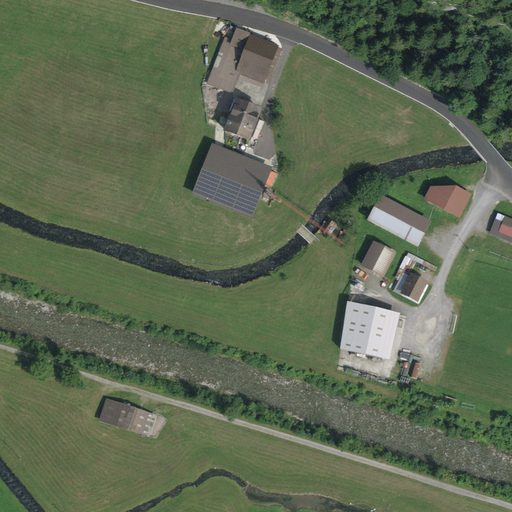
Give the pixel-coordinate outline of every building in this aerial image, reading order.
[(242,57),(221,48),(207,79),(232,90),(236,81),(262,92),(281,49),(251,36),(242,57)] [(266,116),(239,106),(227,139),(254,149),(266,116)] [(280,164),(243,152),(237,169),(223,164),(215,188),(267,205),(280,164)] [(456,188),(432,189),(427,198),(458,215),(469,195),(456,188)] [(381,197),(369,219),(417,244),(429,222),(381,197)] [(511,219),(504,216),(498,232),(511,237),(511,219)] [(374,242),(361,264),(383,276),(396,255),(374,242)] [(428,285),(405,272),(395,291),(418,304),(428,285)] [(402,317),(347,307),(339,353),(391,362),(393,347),(399,335),(402,317)] [(158,417),(109,401),(102,422),(151,438),(158,417)]
